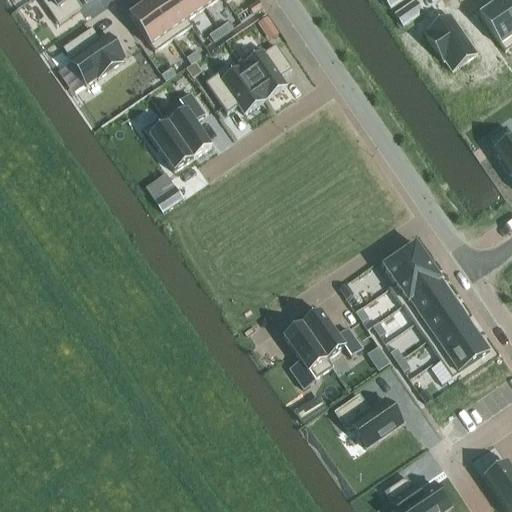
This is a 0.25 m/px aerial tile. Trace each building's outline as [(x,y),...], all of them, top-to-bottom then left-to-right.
[(41,0),(60,26),(80,12),(73,2),(75,0),(41,0)] [(171,0),(155,0),(149,5),(174,42),(192,30),(171,0)] [(197,0),(171,0),(192,30),(193,29),(189,23),(205,12),(197,0)] [(223,0),(197,0),(205,12),(222,0),(227,6),(228,6),(223,0)] [(381,0),(390,11),(406,0),(381,0)] [(511,0),(505,0),(498,5),(511,26),(511,0)] [(259,4),(249,11),(253,17),(263,10),(259,4)] [(415,4),(394,18),(402,30),(423,16),(415,4)] [(149,5),(130,18),(155,55),(174,42),(149,5)] [(511,26),(498,5),(479,18),(500,50),(511,41),(511,26)] [(450,19),(425,36),(449,71),(474,54),(450,19)] [(229,25),(219,32),(224,38),(234,32),(229,25)] [(219,32),(209,38),(214,45),(224,38),(219,32)] [(92,33),(65,51),(72,62),(70,64),(87,89),(98,81),(99,83),(123,66),(123,64),(126,62),(109,37),(100,43),(92,33)] [(261,50),(239,64),(266,104),(288,89),(281,80),(293,72),(276,48),(265,56),(261,50)] [(197,54),(187,61),(191,68),(201,61),(197,54)] [(219,76),(206,85),(227,117),(239,109),(245,118),(266,104),(239,64),(238,65),(241,70),(223,82),(219,76)] [(172,72),(162,78),(166,85),(176,78),(172,72)] [(181,108),(164,119),(193,163),(212,150),(195,126),(206,118),(192,98),(180,106),(181,108)] [(164,119),(145,132),(175,176),(193,163),(164,119)] [(511,142),(493,155),(511,182),(511,142)] [(176,190),(155,205),(163,216),(184,202),(176,190)] [(416,249),(385,270),(397,288),(428,267),(416,249)] [(397,288),(391,292),(403,310),(404,309),(439,285),(440,284),(428,267),(397,288)] [(439,285),(404,309),(416,327),(451,303),(439,285)] [(347,287),(340,292),(347,302),(353,297),(347,287)] [(451,303),(416,327),(428,345),(464,321),(451,303)] [(363,311),(356,316),(363,326),(369,321),(363,311)] [(321,315),(302,328),(327,364),(328,363),(345,352),(346,351),(338,339),(321,315)] [(464,321),(428,345),(441,363),(476,339),(464,321)] [(380,326),(373,330),(380,340),(386,336),(380,326)] [(302,328),(284,340),(301,365),(314,384),(315,383),(333,371),(328,363),(327,364),(302,328)] [(349,332),(338,339),(346,351),(345,352),(351,361),(363,353),(349,332)] [(476,339),(441,363),(453,380),(488,356),(476,339)] [(397,352),(391,356),(397,366),(404,361),(397,352)] [(404,361),(397,366),(404,376),(411,371),(404,361)] [(301,365),(290,372),(304,393),(316,385),(315,383),(314,384),(301,365)] [(426,393),(419,397),(426,407),(432,403),(426,393)] [(360,400),(336,416),(347,432),(351,429),(367,453),(404,428),(387,403),(370,414),(360,400)] [(511,511),(511,472),(507,466),(484,481),(504,511),(511,511)] [(407,481),(385,496),(395,511),(449,511),(451,511),(435,487),(420,497),(415,490),(414,491),(407,481)]
